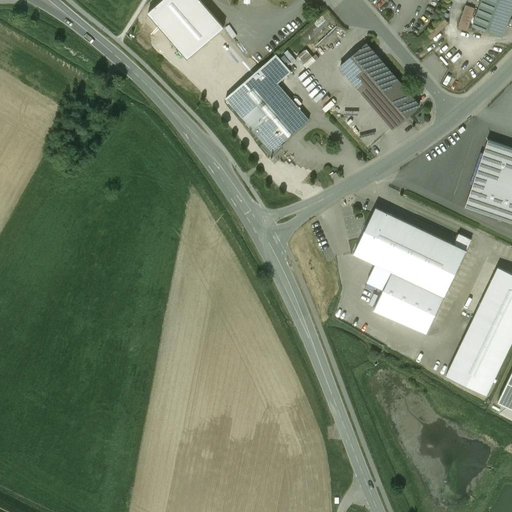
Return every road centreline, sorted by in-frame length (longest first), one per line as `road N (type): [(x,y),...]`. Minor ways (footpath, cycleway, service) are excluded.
road 1 (secondary): [(259,232),(186,127),(44,0)]
road 2 (secondary): [(377,511),(259,232)]
road 3 (residential): [(259,232),(460,111)]
road 4 (residential): [(460,111),(364,0)]
